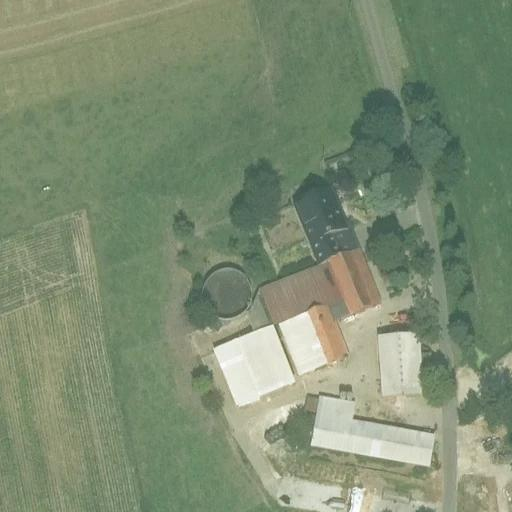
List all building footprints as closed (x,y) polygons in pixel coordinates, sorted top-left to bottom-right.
[(282,318),(302,372),(350,355),(337,319),(379,303),(369,276),(385,270),(374,239),(356,246),(335,187),(297,201),(325,276),(302,284),(311,308),(282,318)] [(193,285),(209,322),(242,308),(226,271),(193,285)] [(264,337),(209,357),(229,412),(285,391),(264,337)] [(366,341),(366,409),(416,409),(416,341),(366,341)] [(307,457),(431,475),(436,440),(350,428),(352,414),(314,408),(307,457)]
